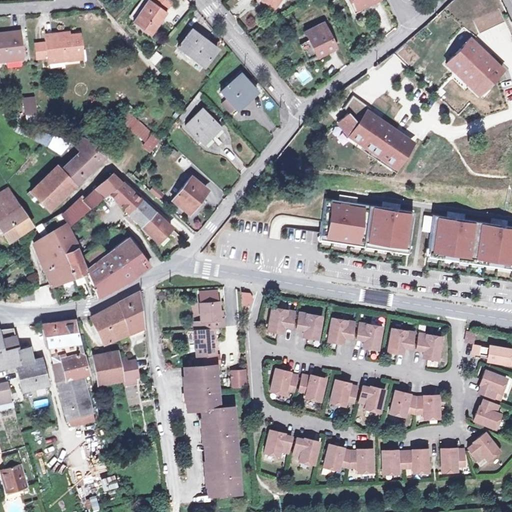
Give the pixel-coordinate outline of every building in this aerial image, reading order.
[(145,0),(133,17),(152,30),(166,9),(153,0),(145,0)] [(499,5),(473,17),(479,30),(505,18),(499,5)] [(318,54),(336,45),(324,20),(306,29),(310,37),(317,52),(318,54)] [(0,57),(5,57),(5,53),(23,51),(20,26),(3,28),(3,34),(0,33),(0,57)] [(204,63),(217,45),(191,26),(178,44),(204,63)] [(46,55),(65,53),(65,56),(83,54),(81,30),(69,31),(69,34),(63,35),(62,29),(44,30),(44,38),(46,51),(46,55)] [(502,67),(470,35),(460,45),(447,59),(478,91),(502,67)] [(309,57),(317,52),(310,37),(301,41),(309,57)] [(44,38),(35,39),(36,52),(46,51),(44,38)] [(406,41),(395,51),(398,54),(401,58),(412,47),(406,41)] [(412,47),(401,58),(404,61),(407,65),(419,54),(412,47)] [(156,51),(149,59),(155,65),(162,57),(156,51)] [(236,102),(255,85),(240,68),(221,86),(236,102)] [(371,106),(354,93),(345,106),(349,108),(363,118),(368,110),(371,106)] [(33,96),(23,97),(24,111),(28,111),(33,110),(34,110),(33,96)] [(153,146),(160,137),(123,105),(115,114),(153,146)] [(204,137),(219,121),(202,105),(187,121),(204,137)] [(352,133),(379,152),(394,163),(410,140),(368,110),(363,118),(349,108),(337,120),(350,136),(352,133)] [(17,129),(21,124),(16,120),(12,125),(17,129)] [(26,135),(34,138),(37,130),(28,127),(26,135)] [(77,149),(57,169),(50,176),(45,171),(27,188),(47,209),(107,151),(100,144),(93,141),(88,138),(80,134),(68,141),(77,149)] [(47,146),(59,150),(68,141),(51,135),(47,146)] [(396,164),(394,163),(379,152),(376,156),(393,168),(396,164)] [(53,164),(45,171),(50,176),(57,169),(53,164)] [(112,171),(82,198),(89,205),(98,198),(104,192),(121,178),(112,171)] [(173,197),(188,208),(207,185),(192,173),(173,197)] [(112,200),(126,212),(140,197),(121,178),(104,192),(112,200)] [(154,185),(149,190),(159,199),(164,194),(154,185)] [(0,225),(7,237),(31,222),(7,186),(0,190),(0,225)] [(339,197),(325,195),(321,223),(320,231),(408,244),(413,207),(400,205),(400,200),(390,198),(390,204),(349,198),(350,193),(340,191),(339,197)] [(104,192),(98,198),(107,206),(112,200),(104,192)] [(153,209),(140,197),(126,212),(127,213),(139,225),(153,209)] [(89,205),(82,198),(64,214),(68,223),(78,214),(87,207),(89,205)] [(431,227),(428,247),(511,259),(511,221),(507,221),(508,216),(498,214),(497,220),(457,214),(458,208),(448,207),(447,212),(433,210),(433,213),(425,212),(423,226),(431,227)] [(172,227),(153,209),(139,225),(155,240),(168,226),(171,229),(172,227)] [(52,283),(71,275),(62,254),(75,247),(69,234),(66,235),(61,227),(56,230),(54,226),(35,240),(34,242),(52,283)] [(125,237),(103,253),(91,262),(88,265),(85,267),(94,287),(97,293),(97,295),(124,281),(148,264),(138,252),(141,249),(134,241),(131,243),(125,237)] [(89,259),(91,262),(103,253),(97,245),(84,254),(89,259)] [(62,254),(71,275),(79,271),(88,289),(94,287),(85,267),(78,253),(75,247),(62,254)] [(137,289),(116,300),(129,328),(142,323),(137,289)] [(23,299),(34,298),(34,291),(23,292),(23,299)] [(253,294),(245,294),(246,303),(254,302),(253,294)] [(204,353),(218,352),(216,325),(225,324),(225,316),(222,316),(221,299),(201,300),(203,326),(197,326),(199,353),(204,353)] [(103,339),(129,328),(116,300),(89,314),(90,317),(103,339)] [(284,333),(285,328),(287,328),(287,326),(295,328),(297,312),(275,308),(271,331),(284,333)] [(307,337),(321,340),(325,317),(302,313),(299,329),(307,330),(307,332),(308,332),(307,337)] [(88,377),(86,372),(90,371),(81,339),(78,340),(72,318),(43,321),(49,345),(50,354),(67,416),(92,410),(83,378),(88,377)] [(346,339),(347,337),(354,338),(357,323),(340,320),(335,319),(331,341),(344,344),(345,339),(346,339)] [(367,348),(381,350),(384,327),(362,323),(359,339),(367,341),(366,343),(368,343),(367,348)] [(12,324),(0,324),(0,349),(3,364),(16,361),(31,359),(29,347),(16,349),(12,328),(12,324)] [(406,349),(407,348),(414,349),(417,333),(394,329),(391,352),(404,354),(405,349),(406,349)] [(427,358),(440,361),(444,338),(422,334),(419,350),(427,351),(426,353),(428,353),(427,358)] [(491,362),(495,363),(511,365),(511,350),(492,347),(492,349),(477,346),(475,354),(491,357),(492,360),(491,362)] [(99,383),(127,378),(124,362),(122,356),(121,350),(93,355),(99,383)] [(218,352),(204,353),(205,364),(219,364),(219,361),(222,361),(222,352),(218,352)] [(31,359),(16,361),(16,364),(22,388),(48,383),(42,356),(31,359)] [(131,361),(124,362),(127,378),(140,375),(137,360),(131,361)] [(219,372),(219,364),(205,364),(190,365),(190,373),(187,373),(188,398),(192,398),(193,407),(207,407),(207,416),(203,416),(205,441),(210,441),(211,449),(211,458),(207,458),(209,484),(214,483),(214,492),(242,491),(241,481),(237,482),(235,457),(239,457),(239,447),(234,447),(232,414),(236,414),(235,404),(221,405),(220,397),(216,397),(214,372),(219,372)] [(247,369),(234,370),(234,384),(248,384),(247,369)] [(273,391),(289,395),(290,390),(296,391),(300,376),(288,373),(288,371),(278,369),(273,391)] [(496,399),(498,394),(503,396),(509,380),(488,371),(484,381),(486,381),(481,393),(496,399)] [(307,398),(323,401),(328,379),(318,377),(318,378),(305,375),(302,391),(308,392),(307,398)] [(0,407),(10,405),(3,380),(0,380),(0,407)] [(348,407),(350,401),(356,403),(360,387),(347,384),(348,382),(338,380),(333,403),(348,407)] [(368,409),(382,413),(388,390),(378,388),(378,390),(365,386),(361,402),(369,404),(368,409)] [(409,412),(418,414),(419,398),(408,395),(408,394),(398,391),(392,414),(408,417),(409,412)] [(431,398),(419,398),(418,414),(426,414),(426,419),(442,419),(441,396),(431,396),(431,398)] [(480,412),(476,421),(498,429),(503,415),(498,413),(501,406),(486,400),(481,412),(480,412)] [(21,420),(23,427),(32,424),(30,417),(21,420)] [(0,437),(8,436),(9,441),(20,439),(16,418),(0,420),(0,437)] [(267,452),(281,456),(283,451),(290,453),(294,437),(282,434),(282,432),(272,430),(267,452)] [(486,457),(489,462),(501,453),(488,434),(479,440),(480,441),(470,449),(480,462),(486,457)] [(302,461),(316,465),(322,442),(312,440),(312,441),(299,438),(295,454),(303,456),(302,461)] [(351,468),(353,451),(341,449),(341,447),(331,445),(326,467),(341,471),(342,465),(351,468)] [(364,451),(353,451),(351,468),(360,467),(360,473),(375,472),(374,449),(364,449),(364,451)] [(443,449),(444,472),(459,472),(459,467),(467,466),(466,450),(453,451),(453,449),(443,449)] [(420,452),(407,452),(408,468),(414,468),(414,473),(430,473),(430,450),(420,450),(420,452)] [(81,474),(74,451),(67,453),(73,476),(81,474)] [(401,468),(408,468),(407,452),(395,452),(395,451),(385,451),(385,474),(401,474),(401,468)] [(4,455),(7,467),(1,468),(8,491),(27,486),(18,452),(4,455)] [(100,479),(103,491),(118,487),(114,474),(100,479)] [(91,482),(76,483),(77,493),(92,492),(91,482)] [(84,499),(88,511),(91,511),(102,508),(96,494),(84,499)]
